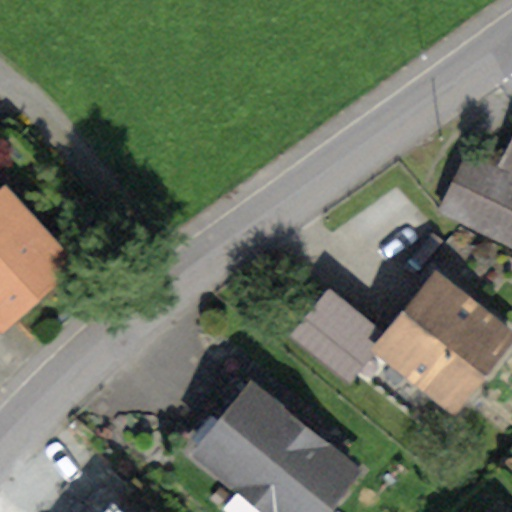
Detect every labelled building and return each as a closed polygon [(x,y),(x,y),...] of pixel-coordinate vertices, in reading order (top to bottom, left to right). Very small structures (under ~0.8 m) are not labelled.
[(511,168),(485,156),(454,221),(511,248),(511,168)] [(0,329),(1,330),(74,264),(6,189),(0,194),(0,329)] [(488,322),(437,279),(412,310),(414,324),(392,352),(455,405),(510,340),(488,322)] [(348,376),(380,337),(330,296),(298,335),(348,376)] [(237,377),(182,446),(266,511),(317,511),(352,468),(237,377)]
